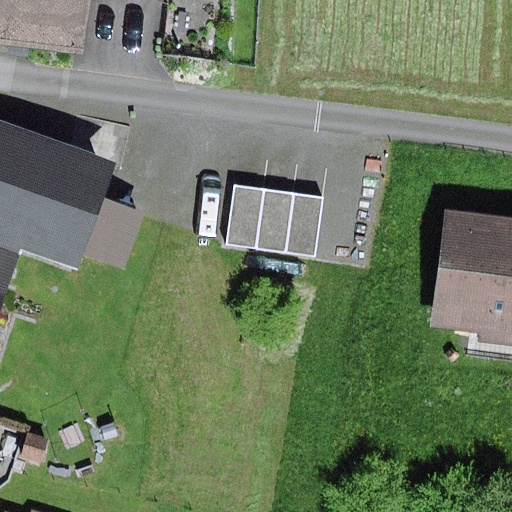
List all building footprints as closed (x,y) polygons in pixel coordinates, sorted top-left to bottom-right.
[(0,44),(79,55),(86,0),(0,0),(0,6),(0,44)] [(117,170),(0,130),(0,247),(81,275),(117,170)] [(231,185),(222,246),(314,259),(323,198),(231,185)] [(511,218),(437,209),(422,324),(469,330),(465,356),(511,361),(511,218)] [(0,339),(24,271),(0,263),(0,339)] [(45,511),(11,502),(8,511),(45,511)]
